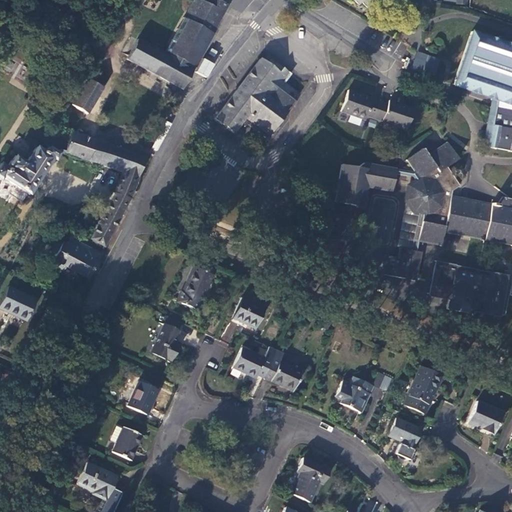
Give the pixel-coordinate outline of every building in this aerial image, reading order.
[(203,0),(203,2),(199,0),(192,0),(164,54),(136,39),(126,59),(153,74),(155,71),(163,75),(189,75),(227,5),(217,0),(203,0)] [(367,8),(374,0),(352,0),(359,6),(361,3),(367,8)] [(511,0),(481,0),(479,9),(511,20),(511,0)] [(497,100),(487,148),(511,152),(511,46),(471,34),(453,85),(491,98),(497,100)] [(417,51),(409,75),(432,82),(440,59),(417,51)] [(207,77),(214,63),(204,58),(197,72),(207,77)] [(259,59),(214,120),(233,134),(242,121),(266,139),(287,112),(286,111),(293,101),(294,102),(299,95),(283,83),(290,74),(282,68),(278,73),(259,59)] [(153,74),(181,89),(189,75),(163,75),(155,71),(153,74)] [(86,78),(71,105),(87,114),(102,88),(86,78)] [(388,101),(387,104),(379,101),(346,90),(339,111),(365,120),(366,116),(373,119),(406,130),(413,109),(388,101)] [(487,148),(497,100),(491,98),(481,147),(487,148)] [(72,132),(64,153),(88,162),(121,173),(136,178),(144,159),(125,151),(118,148),(103,143),(72,132)] [(341,164),(334,202),(357,207),(361,187),(367,188),(392,192),(395,175),(412,177),(415,182),(408,187),(405,201),(413,213),(418,213),(422,214),(417,242),(441,246),(443,233),(511,246),(511,243),(511,199),(511,200),(510,209),(497,206),(497,205),(491,204),(490,205),(467,201),(467,203),(450,200),(451,197),(450,197),(451,191),(459,186),(446,167),(457,159),(447,143),(427,156),(422,149),(406,160),(413,171),(412,172),(396,169),(363,163),(357,167),(341,164)] [(29,195),(51,159),(54,161),(58,153),(48,147),(44,152),(40,149),(35,146),(24,163),(12,155),(5,167),(0,164),(0,178),(1,177),(29,195)] [(121,173),(119,178),(109,202),(124,209),(129,199),(136,178),(121,173)] [(357,207),(364,208),(367,188),(361,187),(357,207)] [(109,202),(90,239),(97,243),(104,247),(124,209),(109,202)] [(417,242),(422,214),(418,213),(415,225),(400,223),(396,247),(399,248),(415,251),(417,242)] [(87,279),(100,255),(79,244),(82,238),(71,232),(64,245),(56,241),(50,252),(55,254),(49,265),(62,272),(65,267),(87,279)] [(399,248),(397,258),(387,256),(383,275),(415,281),(420,252),(415,251),(399,248)] [(455,266),(434,261),(434,262),(435,262),(429,294),(426,294),(448,298),(446,310),(467,314),(467,312),(472,313),(471,316),(472,316),(473,311),(500,316),(498,315),(503,293),(506,277),(508,277),(508,276),(494,274),(455,266)] [(196,310),(211,274),(192,267),(182,293),(180,292),(176,302),(196,310)] [(7,287),(0,301),(0,309),(25,321),(34,300),(7,287)] [(264,309),(240,298),(231,318),(254,329),(264,309)] [(162,325),(150,351),(170,360),(177,345),(171,343),(176,331),(162,325)] [(181,343),(186,333),(180,330),(175,339),(181,343)] [(263,358),(240,347),(231,367),(253,378),(255,374),(262,378),(275,351),(268,347),(263,358)] [(281,354),(275,351),(262,378),(291,391),(300,372),(278,362),(281,354)] [(423,415),(440,376),(419,367),(402,406),(423,415)] [(373,387),(388,391),(391,377),(377,373),(373,387)] [(360,413),(372,386),(352,377),(349,385),(341,381),(334,397),(341,400),(339,404),(360,413)] [(138,381),(126,407),(145,415),(157,390),(138,381)] [(502,413),(475,402),(466,423),(479,429),(479,428),(492,434),(502,413)] [(419,429),(395,418),(387,436),(399,442),(398,444),(410,449),(419,429)] [(115,425),(108,441),(115,444),(122,428),(115,425)] [(141,436),(123,427),(122,428),(115,444),(111,453),(129,461),(141,436)] [(328,471),(301,458),(295,472),(298,473),(288,493),(309,503),(318,483),(322,484),(328,471)] [(116,477),(86,463),(76,484),(92,492),(91,494),(105,500),(106,498),(107,498),(116,477)]
